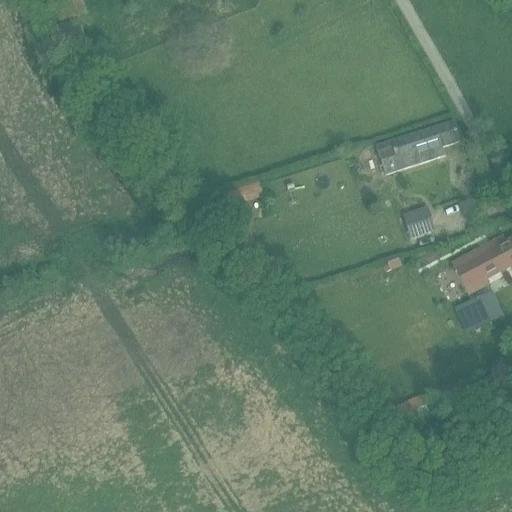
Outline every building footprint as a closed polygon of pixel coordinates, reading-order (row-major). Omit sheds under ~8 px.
[(454,123),(376,148),(385,176),(444,157),(442,148),(460,142),(454,123)] [(235,269),(254,263),(259,261),(248,225),(255,223),(249,204),(219,214),(235,269)] [(417,241),(440,234),(435,219),(412,226),(417,241)] [(511,240),(507,243),(504,238),(452,265),(468,295),(488,285),(486,281),(511,266),(511,240)] [(273,257),(259,261),(254,263),(261,285),(280,280),(273,257)] [(491,322),(502,317),(491,295),(458,310),(468,333),(491,323),(491,322)] [(443,298),(431,305),(443,329),(455,323),(443,298)]
